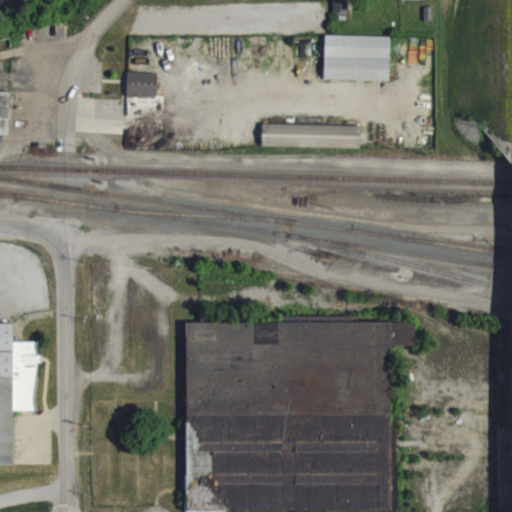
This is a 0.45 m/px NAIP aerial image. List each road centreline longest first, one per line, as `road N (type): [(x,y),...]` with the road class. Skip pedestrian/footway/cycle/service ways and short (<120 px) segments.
road 1 (residential): [(56,240),(68,511)]
road 2 (residential): [(133,0),(76,76),(69,155)]
